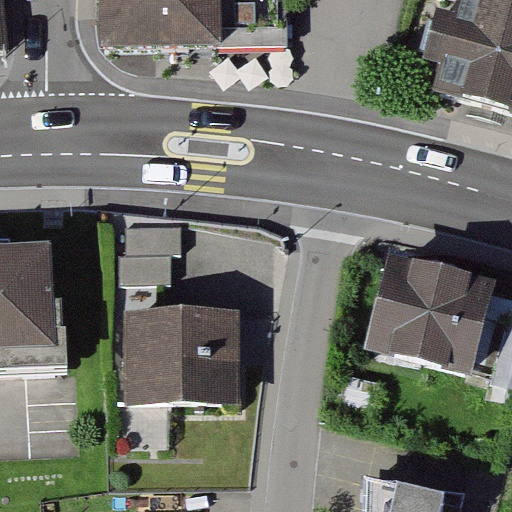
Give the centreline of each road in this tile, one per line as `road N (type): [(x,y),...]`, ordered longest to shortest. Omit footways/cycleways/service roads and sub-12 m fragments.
road 1 (residential): [(329,164),(332,223),(287,511)]
road 2 (primary): [(329,164),(46,145)]
road 3 (primary): [(511,201),(329,164)]
road 4 (residential): [(46,145),(46,0)]
